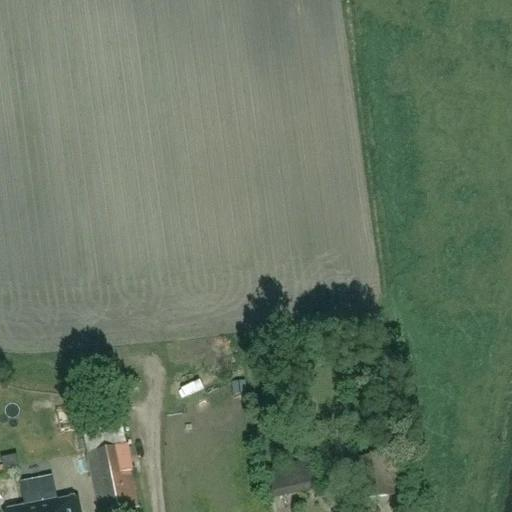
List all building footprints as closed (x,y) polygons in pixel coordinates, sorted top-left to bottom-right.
[(23,454),(43,450),(40,437),(20,441),(23,454)] [(125,445),(87,453),(86,453),(98,511),(116,511),(139,507),(125,445)] [(383,456),(388,496),(402,495),(398,454),(383,456)] [(383,456),(359,459),(364,499),(388,496),(383,456)] [(316,490),(310,461),(265,471),(272,500),(316,490)] [(25,508),(25,511),(81,511),(79,497),(25,508)]
